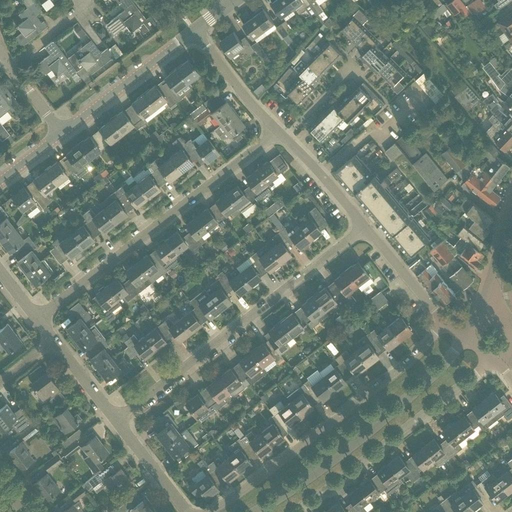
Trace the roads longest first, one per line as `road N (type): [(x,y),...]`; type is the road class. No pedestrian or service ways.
road 1 (residential): [(116,419),(365,228)]
road 2 (residential): [(37,319),(277,132)]
road 3 (residential): [(443,322),(211,511)]
road 4 (unclassified): [(258,511),(357,443),(464,337)]
road 5 (residential): [(297,511),(493,362)]
road 6 (residential): [(59,133),(194,31)]
road 7 (residential): [(464,337),(511,196)]
road 8 (residential): [(277,132),(194,31)]
road 9 (residential): [(443,322),(365,228)]
road 10 (residential): [(365,228),(283,138)]
